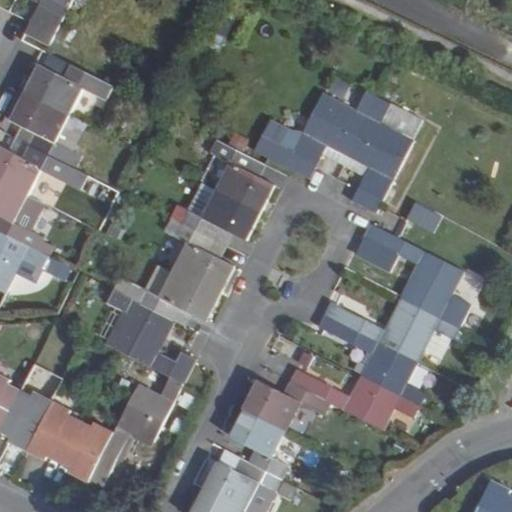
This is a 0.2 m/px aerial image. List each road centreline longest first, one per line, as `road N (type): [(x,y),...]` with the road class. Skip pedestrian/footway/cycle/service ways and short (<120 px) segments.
road 1 (residential): [(301,248),(166,511)]
road 2 (residential): [(391,511),(449,461),(511,432)]
